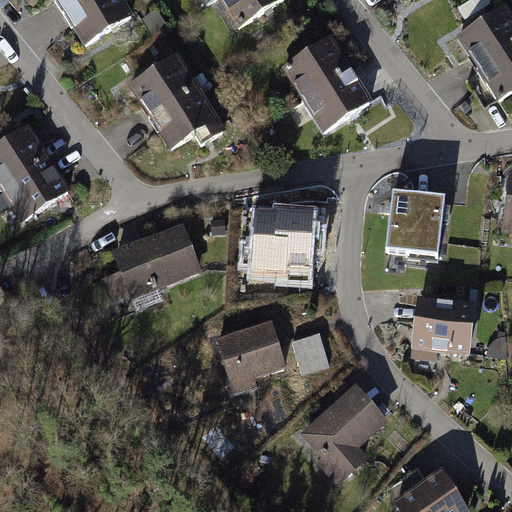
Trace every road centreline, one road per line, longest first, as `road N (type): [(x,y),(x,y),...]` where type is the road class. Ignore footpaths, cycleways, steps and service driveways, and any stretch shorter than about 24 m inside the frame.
road 1 (residential): [(355,166),(350,277),(369,347),(407,395),(511,489)]
road 2 (track): [(240,511),(117,385),(76,326)]
road 3 (residential): [(138,202),(0,30)]
road 4 (residential): [(355,166),(138,202)]
road 5 (residential): [(343,0),(460,150)]
